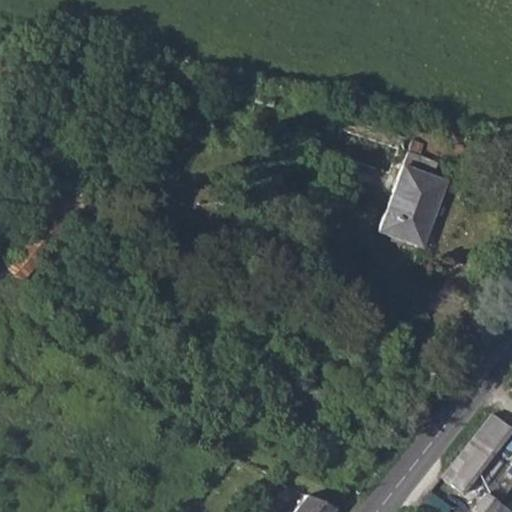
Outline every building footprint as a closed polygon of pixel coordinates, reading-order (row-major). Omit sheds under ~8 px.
[(393,162),(372,226),(415,241),(438,177),(393,162)] [(489,413),(439,476),(459,491),(509,429),(489,413)] [(327,511),(331,507),(306,496),(282,480),(268,497),(285,509),(282,511),(327,511)] [(472,508),(477,511),(487,511),(497,500),(485,491),(472,508)] [(419,501),(413,509),(418,511),(428,511),(430,510),(419,501)]
